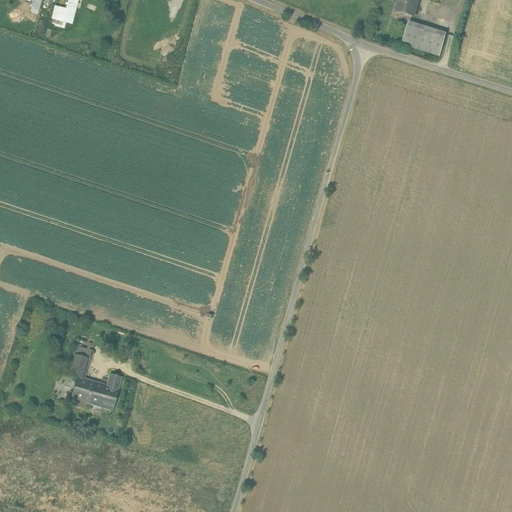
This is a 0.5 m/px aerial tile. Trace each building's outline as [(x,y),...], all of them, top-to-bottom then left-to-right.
[(400,0),(397,12),(414,17),(418,0),(400,0)] [(447,33),(409,22),(402,45),(440,57),(447,33)] [(92,351),(75,346),(67,375),(77,378),(83,380),(87,366),(88,366),(92,351)] [(83,380),(77,378),(72,398),(87,403),(112,410),(121,378),(111,375),(107,387),(83,380)] [(87,403),(72,398),(70,405),(85,409),(87,403)]
